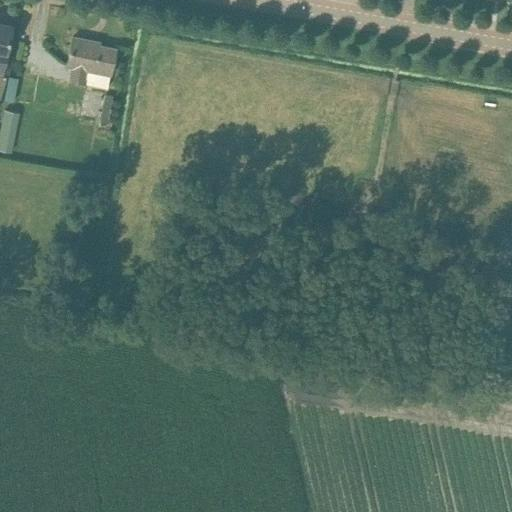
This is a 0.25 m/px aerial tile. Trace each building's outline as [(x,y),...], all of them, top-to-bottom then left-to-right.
[(0,69),(1,70),(5,51),(7,44),(10,24),(0,22),(0,69)] [(72,37),(68,56),(67,64),(72,65),(69,79),(84,82),(106,85),(110,72),(114,48),(93,44),(93,41),(72,37)] [(37,95),(36,102),(47,104),(47,100),(82,105),(85,88),(39,80),(37,95)] [(107,123),(112,95),(103,93),(99,121),(107,123)] [(4,110),(3,117),(16,119),(18,113),(4,110)] [(0,132),(0,148),(10,150),(13,135),(0,132)]
